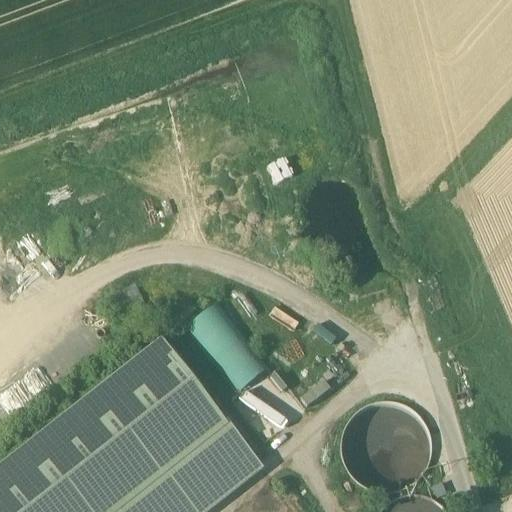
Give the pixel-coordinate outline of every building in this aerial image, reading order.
[(47,217),(93,206),(91,196),(45,206),(47,217)] [(162,265),(159,275),(213,287),(215,276),(162,265)] [(218,306),(187,330),(238,397),(269,374),(218,306)] [(35,352),(74,325),(68,316),(29,343),(35,352)] [(160,346),(35,445),(87,511),(111,511),(222,425),(160,346)] [(0,394),(0,420),(7,428),(42,397),(23,375),(29,370),(48,391),(67,374),(45,349),(30,362),(18,348),(0,363),(0,371),(6,378),(0,382),(0,394),(0,395),(0,394)] [(319,365),(291,384),(309,409),(336,390),(319,365)] [(263,441),(288,424),(271,400),(256,410),(248,398),(238,405),(263,441)] [(428,468),(431,450),(427,433),(417,418),(402,408),(385,405),(368,409),(353,419),(343,434),(340,451),(344,469),(354,483),(369,493),(386,496),(404,493),(418,483),(428,468)] [(222,425),(111,511),(211,511),(260,473),(222,425)] [(87,511),(35,445),(0,472),(0,511),(87,511)] [(443,511),(441,509),(428,500),(412,498),(397,501),(384,510),(382,511),(443,511)]
